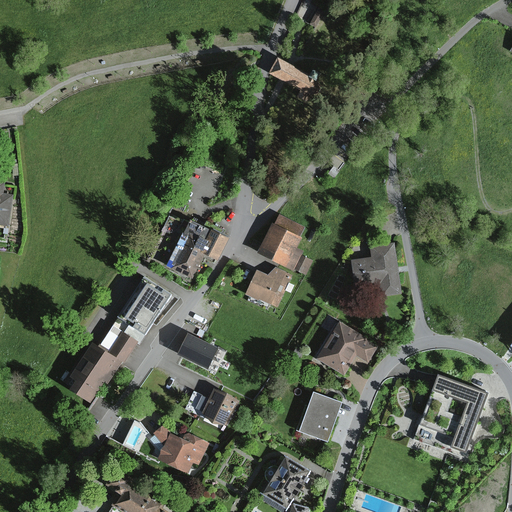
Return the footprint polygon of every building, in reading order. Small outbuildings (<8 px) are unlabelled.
[(323,10),(316,7),(307,28),(314,30),(323,10)] [(277,62),(271,76),(284,82),(300,89),(298,95),(306,99),(309,94),(312,95),(318,93),(321,87),(320,81),(316,79),(318,74),(309,70),(307,75),(290,68),(277,62)] [(333,166),(327,175),(333,179),(339,171),(333,166)] [(7,182),(0,180),(0,221),(12,223),(16,193),(6,192),(7,182)] [(164,268),(189,280),(201,254),(215,261),(225,238),(186,220),(164,268)] [(300,240),(269,226),(260,247),(274,253),(270,262),(294,271),(294,270),(308,275),(314,260),(302,255),(304,251),(297,248),(300,240)] [(354,296),(399,290),(393,245),(369,248),(370,257),(350,260),(354,296)] [(266,276),(254,271),(244,296),(270,308),(285,273),(274,268),(266,276)] [(142,279),(119,312),(142,329),(166,296),(142,279)] [(338,323),(317,361),(343,375),(355,355),(368,363),(377,347),(365,341),(366,338),(338,323)] [(221,346),(189,329),(176,354),(208,370),(221,346)] [(89,343),(64,384),(69,387),(66,392),(92,408),(120,362),(123,364),(136,343),(122,334),(109,355),(89,343)] [(440,376),(418,438),(468,456),(490,394),(440,376)] [(211,391),(200,417),(227,428),(238,403),(211,391)] [(309,393),(296,435),(326,445),(341,404),(309,393)] [(133,424),(125,444),(136,449),(145,428),(133,424)] [(158,452),(154,462),(194,481),(211,444),(184,431),(180,440),(168,435),(163,427),(155,433),(154,437),(169,456),(158,452)] [(284,460),(261,496),(285,511),(291,501),(292,501),(302,486),(300,485),(307,474),(284,460)] [(124,485),(110,506),(120,511),(178,511),(177,511),(174,511),(171,511),(161,505),(158,507),(124,485)]
